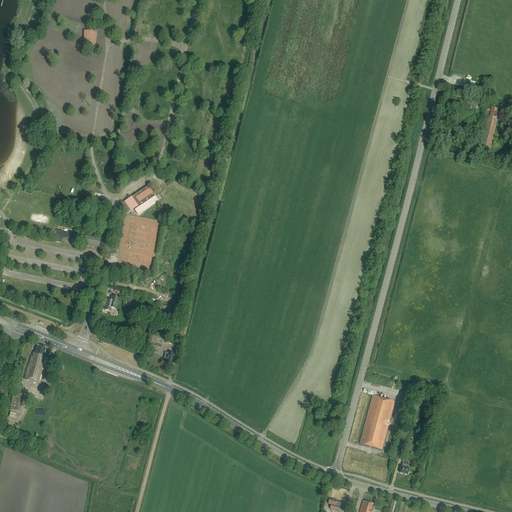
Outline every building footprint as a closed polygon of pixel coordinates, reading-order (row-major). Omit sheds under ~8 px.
[(174,3),(171,16),(180,18),(180,15),(182,15),(184,5),(174,3)] [(147,30),(155,32),(157,22),(151,21),(150,24),(148,23),(147,30)] [(40,41),(36,46),(42,51),(46,46),(40,41)] [(32,51),(28,57),(35,61),(39,56),(32,51)] [(29,75),(37,72),(35,65),(27,68),(29,75)] [(35,81),(39,86),(46,80),(41,75),(35,81)] [(42,89),(46,94),(52,88),(48,83),(42,89)] [(488,158),(498,118),(496,118),(498,109),(492,108),(491,117),(489,116),(479,156),(488,158)] [(149,123),(147,130),(157,133),(159,125),(149,123)] [(208,141),(217,143),(220,131),(212,129),(208,141)] [(149,189),(136,198),(139,203),(140,202),(152,194),(149,189)] [(133,200),(131,197),(122,204),(129,213),(135,208),(138,207),(133,200)] [(142,205),(136,209),(134,211),(138,216),(159,202),(155,197),(142,205)] [(136,198),(133,200),(138,207),(135,208),(136,209),(142,205),(140,202),(139,203),(136,198)] [(77,234),(77,233),(74,232),(73,234),(57,230),(55,242),(61,243),(62,239),(76,242),(81,243),(82,235),(77,234)] [(84,244),(99,247),(101,239),(85,236),(84,244)] [(179,286),(176,301),(181,302),(184,287),(179,286)] [(119,299),(112,297),(110,301),(107,300),(104,310),(110,312),(111,308),(116,310),(119,299)] [(161,305),(159,311),(171,313),(172,308),(161,305)] [(37,346),(35,353),(33,353),(31,359),(30,359),(30,362),(29,362),(24,380),(40,384),(48,355),(45,354),(46,349),(37,346)] [(168,353),(165,353),(164,357),(164,359),(166,359),(165,364),(172,366),(175,354),(168,353)] [(22,395),(12,393),(10,411),(19,412),(22,395)] [(359,444),(382,450),(395,402),(372,396),(359,444)] [(400,474),(404,475),(404,476),(406,477),(406,475),(407,476),(409,469),(408,469),(409,462),(403,461),(401,467),(400,474)] [(340,503),(336,502),(337,501),(329,499),(328,504),(331,505),(330,509),(338,511),(339,507),(340,503)] [(372,511),(373,511),(372,511),(371,510),(373,504),(362,502),(359,511),(372,511)]
